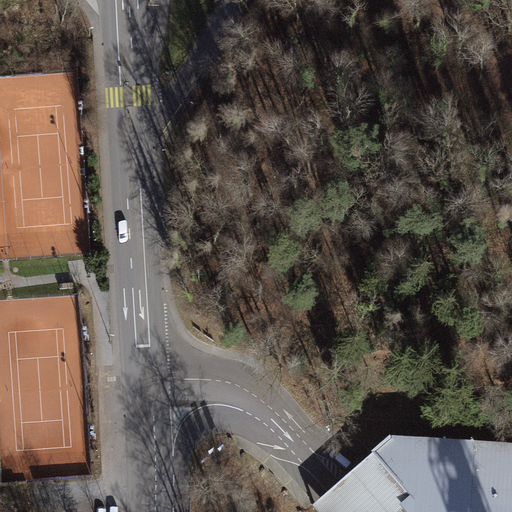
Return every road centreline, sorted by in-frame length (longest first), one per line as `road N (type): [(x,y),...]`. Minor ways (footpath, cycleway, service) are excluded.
road 1 (secondary): [(130,118),(152,511)]
road 2 (residential): [(233,0),(169,107),(130,118)]
